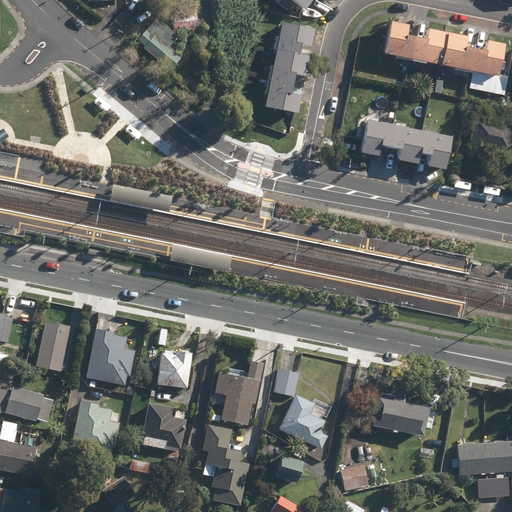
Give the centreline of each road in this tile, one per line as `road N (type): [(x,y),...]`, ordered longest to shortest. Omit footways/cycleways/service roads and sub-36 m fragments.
road 1 (residential): [(0,262),(511,363)]
road 2 (tertiary): [(224,157),(58,26)]
road 3 (tertiary): [(511,223),(305,182)]
road 4 (residential): [(305,182),(335,25),(354,0)]
